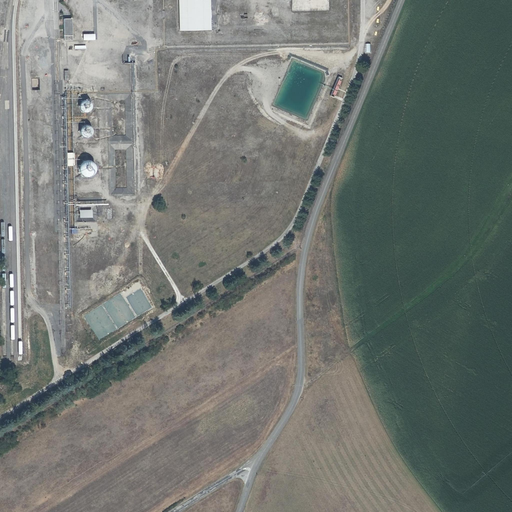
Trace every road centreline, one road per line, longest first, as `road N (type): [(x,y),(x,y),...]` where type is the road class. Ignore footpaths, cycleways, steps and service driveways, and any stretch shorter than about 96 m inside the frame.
road 1 (unclassified): [(401,0),(304,249),(298,388)]
road 2 (unclassified): [(298,388),(446,280),(511,190)]
